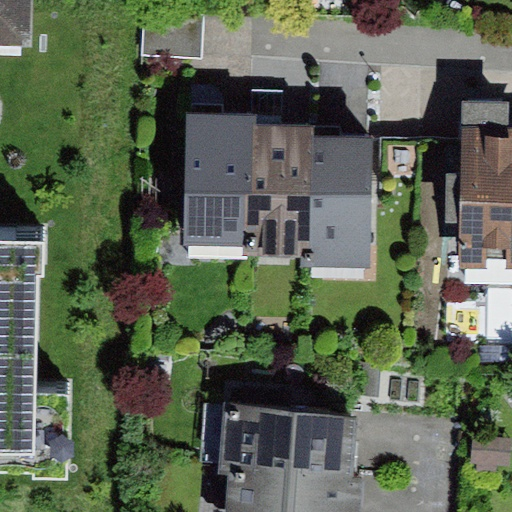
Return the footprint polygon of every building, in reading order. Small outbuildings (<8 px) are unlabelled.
[(31,0),(0,0),(0,37),(31,38),(31,0)] [(147,5),(143,50),(205,55),(209,10),(147,5)] [(250,111),(188,109),(184,243),(246,245),(249,119),(250,111)] [(511,118),(461,118),(461,172),(448,172),(447,220),(462,220),(461,271),(511,271),(511,118)] [(314,120),(249,119),(246,245),(245,256),(310,258),(313,131),(314,120)] [(374,132),(313,131),(310,258),(309,269),(370,271),(374,132)] [(0,467),(36,468),(36,474),(67,475),(68,390),(35,389),(38,240),(0,239),(0,467)] [(360,414),(228,406),(224,469),(231,469),(356,476),(360,414)] [(356,476),(231,469),(228,511),(359,511),(361,477),(356,476)]
